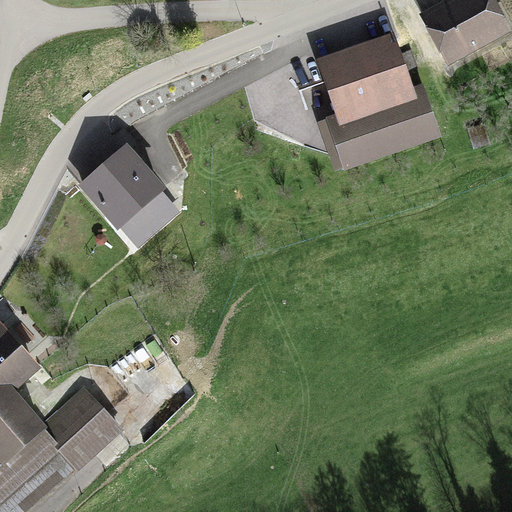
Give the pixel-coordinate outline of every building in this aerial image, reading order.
[(511,32),(497,0),(482,0),(448,16),(470,63),(511,43),(511,32)] [(414,46),(347,67),(364,121),(431,100),(414,46)] [(146,151),(101,192),(135,231),(181,189),(146,151)] [(0,322),(0,455),(24,483),(63,449),(44,428),(13,392),(40,369),(0,322)] [(83,395),(44,428),(63,449),(77,466),(115,433),(83,395)] [(0,503),(24,483),(0,455),(0,503)]
